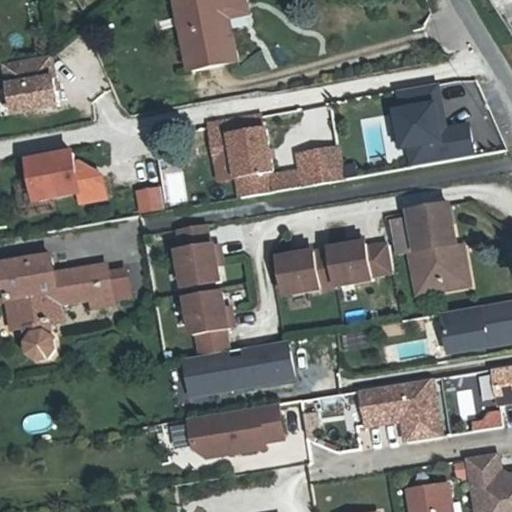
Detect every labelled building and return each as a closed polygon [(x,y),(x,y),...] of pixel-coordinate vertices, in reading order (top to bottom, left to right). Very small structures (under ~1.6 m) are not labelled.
[(181,0),(191,79),(228,74),(223,31),(222,23),(245,20),(242,0),(181,0)] [(238,29),(223,31),(228,74),(243,72),(238,29)] [(55,67),(9,76),(19,126),(64,118),(55,67)] [(451,111),(447,90),(408,97),(423,176),(448,171),(448,172),(484,165),(478,132),(455,136),(451,137),(446,112),(451,111)] [(455,136),(451,111),(446,112),(451,137),(455,136)] [(249,184),(252,204),(277,201),(273,178),(280,177),(273,137),(269,137),(267,125),(221,132),(223,146),(218,147),(221,166),(241,162),(244,185),(249,184)] [(350,188),(345,157),(308,163),(313,194),(350,188)] [(41,210),(85,202),(79,163),(34,171),(41,210)] [(308,195),(305,180),(280,184),(283,199),(308,195)] [(248,205),(252,204),(249,184),(244,185),(248,205)] [(166,189),(141,192),(144,216),(169,213),(166,189)] [(419,228),(425,263),(426,269),(432,299),(471,293),(465,261),(457,217),(418,223),(419,228)] [(425,263),(419,228),(397,232),(403,267),(425,263)] [(213,233),(185,238),(189,259),(185,260),(191,297),(228,290),(221,253),(217,255),(213,233)] [(372,252),(335,258),(342,294),(376,289),(376,286),(398,283),(394,256),(373,259),(372,252)] [(289,302),(342,294),(335,258),(317,261),(284,268),(289,302)] [(432,299),(426,269),(418,271),(426,306),(478,297),(471,260),(465,261),(471,293),(432,299)] [(34,265),(0,270),(0,306),(2,307),(5,331),(7,339),(8,339),(13,366),(21,372),(32,371),(39,362),(37,350),(28,345),(27,336),(46,333),(43,316),(76,310),(77,318),(96,315),(90,275),(37,283),(34,265)] [(237,337),(229,301),(202,306),(209,342),(205,343),(210,368),(237,363),(232,339),(237,337)] [(511,315),(450,326),(457,365),(511,355),(511,315)] [(429,321),(381,327),(385,360),(434,354),(429,321)] [(297,390),(291,354),(237,363),(210,368),(190,371),(195,401),(216,398),(217,404),(297,390)] [(511,378),(502,380),(507,415),(511,414),(511,378)] [(441,391),(369,402),(375,436),(412,431),(416,454),(451,449),(441,391)] [(24,418),(27,434),(53,429),(51,414),(24,418)] [(288,415),(198,430),(202,459),(215,468),(275,458),(274,453),(294,449),(288,415)] [(364,450),(376,447),(371,425),(359,428),(364,450)] [(507,463),(475,468),(482,511),(511,511),(511,483),(510,482),(507,463)] [(462,511),(459,492),(435,496),(437,508),(423,510),(423,511),(462,511)] [(422,498),(423,510),(437,508),(435,496),(422,498)]
